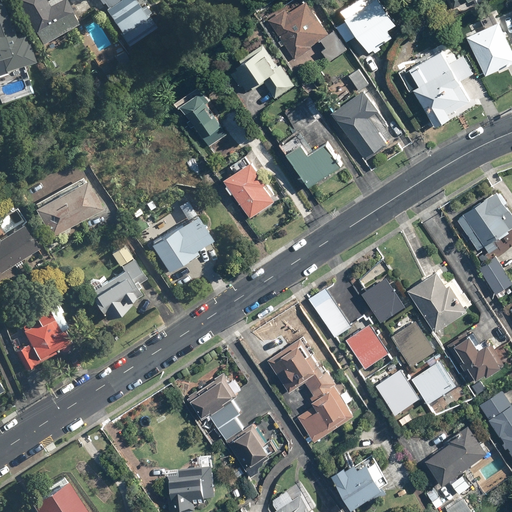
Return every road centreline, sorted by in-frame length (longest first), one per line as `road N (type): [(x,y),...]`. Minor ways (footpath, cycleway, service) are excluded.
road 1 (residential): [(0,451),(455,158),(511,132)]
road 2 (unknown): [(287,267),(394,441)]
